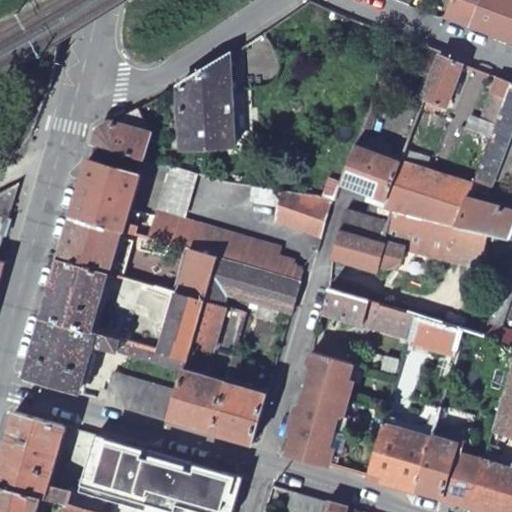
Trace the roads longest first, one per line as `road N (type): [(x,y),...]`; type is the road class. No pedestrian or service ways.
road 1 (secondary): [(79,80),(0,374)]
road 2 (residential): [(265,462),(0,383)]
road 3 (residential): [(339,206),(265,462)]
road 4 (unclassified): [(79,80),(147,82),(276,0)]
road 5 (residential): [(511,64),(347,0)]
road 6 (residential): [(422,511),(265,462)]
